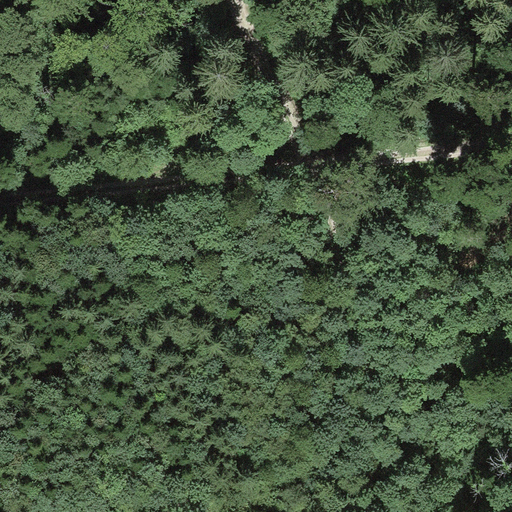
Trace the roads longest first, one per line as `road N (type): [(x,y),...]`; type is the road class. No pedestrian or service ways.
road 1 (track): [(232,0),(245,44),(307,167),(359,315),(355,401),(341,437),(286,491),(250,504),(96,511)]
road 2 (track): [(511,148),(0,196)]
road 3 (track): [(160,178),(205,140),(245,44)]
